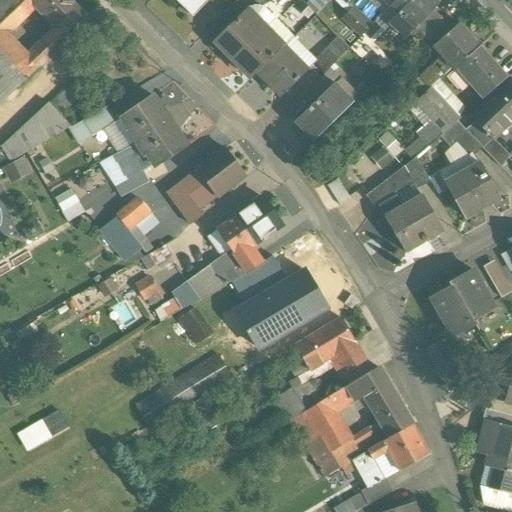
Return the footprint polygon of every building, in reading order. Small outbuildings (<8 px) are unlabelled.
[(12,0),(0,12),(0,29),(6,36),(34,7),(33,6),(38,0),(12,0)] [(0,0),(0,106),(17,90),(6,79),(0,72),(0,12),(12,0),(0,0)] [(38,0),(33,6),(34,7),(57,30),(64,37),(84,17),(67,0),(38,0)] [(175,0),(190,14),(203,0),(175,0)] [(331,0),(342,10),(352,0),(331,0)] [(436,5),(431,0),(396,0),(389,7),(399,16),(390,25),(404,38),(415,27),(432,10),(436,5)] [(370,27),(352,9),(343,19),(361,36),(370,27)] [(432,10),(415,27),(423,36),(441,19),(432,10)] [(265,29),(247,11),(215,43),(232,61),(265,29)] [(434,42),(450,26),(443,18),(426,34),(434,42)] [(480,49),(459,26),(434,47),(443,59),(452,70),(454,72),(457,69),(480,49)] [(6,36),(0,29),(0,72),(6,79),(28,58),(6,36)] [(265,29),(232,61),(250,80),(258,73),(283,48),(265,29)] [(57,30),(28,58),(38,69),(68,41),(64,37),(57,30)] [(331,44),(313,62),(325,74),(328,70),(343,55),(331,44)] [(307,72),(283,48),(258,73),(282,97),(307,72)] [(480,49),(457,69),(473,88),(496,67),(480,49)] [(28,58),(6,79),(17,90),(38,69),(28,58)] [(443,59),(421,79),(429,90),(452,70),(443,59)] [(496,67),(473,88),(483,98),(506,78),(496,67)] [(325,74),(307,92),(317,101),(331,87),(332,89),(335,85),(340,81),(328,70),(325,74)] [(511,82),(510,80),(469,118),(473,121),(490,139),(492,141),(511,121),(511,82)] [(75,83),(50,106),(60,117),(85,94),(75,83)] [(317,101),(295,122),(314,141),(353,104),(335,85),(332,89),(331,87),(317,101)] [(434,88),(431,91),(429,90),(414,104),(431,122),(446,108),(433,94),(437,91),(434,88)] [(153,98),(122,120),(138,143),(167,124),(160,114),(163,112),(153,98)] [(50,106),(49,105),(1,148),(9,164),(69,129),(71,128),(60,117),(50,106)] [(107,107),(85,120),(95,136),(106,130),(116,123),(116,122),(107,107)] [(446,108),(431,122),(442,135),(458,121),(446,108)] [(71,128),(69,129),(79,145),(95,136),(85,120),(71,128)] [(122,120),(116,122),(116,123),(106,130),(119,154),(132,148),(138,143),(122,120)] [(490,139),(473,121),(464,130),(482,148),(490,139)] [(167,124),(138,143),(154,167),(156,170),(187,148),(176,133),(174,134),(167,124)] [(482,148),(464,130),(453,141),(470,159),(482,148)] [(372,156),(382,168),(404,149),(389,131),(379,140),(384,146),(372,156)] [(119,154),(112,158),(127,180),(143,172),(143,173),(154,167),(138,143),(132,148),(119,154)] [(243,179),(223,151),(195,171),(205,185),(215,199),(243,179)] [(127,180),(112,158),(103,162),(118,185),(127,180)] [(429,183),(415,158),(402,169),(413,187),(415,191),(429,183)] [(22,160),(5,169),(10,179),(28,170),(22,160)] [(480,165),(444,186),(464,220),(482,210),(480,206),(498,196),(480,165)] [(402,169),(364,197),(374,211),(378,208),(395,198),(413,187),(402,169)] [(205,185),(195,171),(177,184),(187,198),(205,185)] [(118,185),(115,187),(121,198),(149,183),(143,173),(143,172),(127,180),(118,185)] [(352,200),(339,183),(327,191),(340,209),(352,200)] [(187,198),(177,184),(164,193),(188,227),(201,217),(197,212),(187,198)] [(205,185),(187,198),(197,212),(215,199),(205,185)] [(67,194),(56,200),(63,211),(74,205),(67,194)] [(421,197),(401,209),(395,198),(378,208),(384,219),(383,219),(404,254),(421,244),(423,246),(428,243),(426,241),(442,232),(421,197)] [(281,228),(261,200),(233,220),(252,248),(281,228)] [(138,201),(116,218),(128,233),(135,227),(150,215),(138,201)] [(63,211),(61,212),(68,223),(84,213),(78,202),(74,205),(63,211)] [(150,215),(135,227),(143,238),(158,225),(150,215)] [(128,233),(116,218),(100,231),(124,261),(140,248),(128,233)] [(252,248),(233,220),(216,232),(233,257),(245,274),(245,275),(246,276),(263,266),(262,264),(252,248)] [(38,223),(23,232),(29,242),(44,234),(38,223)] [(135,227),(128,233),(140,248),(145,255),(152,249),(143,238),(135,227)] [(164,247),(148,257),(154,268),(171,258),(164,247)] [(511,251),(502,258),(509,271),(511,269),(511,251)] [(233,257),(214,270),(226,287),(245,274),(233,257)] [(232,283),(246,306),(287,282),(274,257),(262,264),(263,266),(246,276),(245,275),(233,282),(232,283)] [(505,282),(493,262),(483,268),(494,288),(505,282)] [(211,266),(186,283),(191,291),(199,301),(200,302),(226,287),(214,270),(211,266)] [(236,312),(259,351),(328,309),(305,271),(287,282),(246,306),(238,311),(236,312)] [(494,308),(473,271),(450,285),(452,288),(453,288),(472,321),(494,308)] [(157,293),(149,279),(135,287),(143,301),(157,293)] [(511,293),(505,282),(494,288),(501,299),(511,293)] [(472,321),(453,288),(452,288),(431,300),(451,337),(474,324),(472,321)] [(191,291),(175,300),(182,310),(199,301),(191,291)] [(175,300),(162,308),(168,319),(182,310),(175,300)] [(212,335),(194,309),(178,320),(197,346),(212,335)] [(340,319),(339,320),(339,321),(294,347),(299,356),(309,373),(330,361),(356,346),(340,319)] [(435,345),(424,351),(435,372),(446,366),(435,345)] [(356,346),(330,361),(333,366),(339,376),(365,362),(356,346)] [(205,354),(188,364),(192,371),(209,361),(205,354)] [(299,356),(286,364),(296,381),(309,373),(299,356)] [(192,371),(135,406),(147,426),(229,377),(216,357),(209,361),(192,371)] [(309,373),(296,381),(300,388),(310,382),(310,380),(333,366),(330,361),(309,373)] [(365,362),(339,376),(345,389),(371,373),(365,362)] [(333,366),(310,380),(310,382),(323,403),(327,400),(345,389),(339,376),(333,366)] [(452,377),(446,366),(435,372),(441,383),(452,377)] [(371,373),(345,389),(354,403),(355,404),(363,399),(378,424),(402,409),(378,369),(371,373)] [(323,403),(310,382),(300,388),(292,392),(305,414),(323,403)] [(220,388),(180,413),(197,441),(237,416),(220,388)] [(345,389),(327,400),(335,414),(354,403),(345,389)] [(292,392),(276,401),(289,423),(304,414),(305,414),(292,392)] [(511,405),(504,403),(504,402),(491,398),(487,410),(511,416),(511,405)] [(305,414),(304,414),(320,439),(342,426),(335,414),(327,400),(323,403),(305,414)] [(72,403),(36,424),(45,441),(82,420),(72,403)] [(402,409),(378,424),(387,439),(411,426),(402,409)] [(511,416),(487,410),(483,409),(479,423),(484,424),(485,423),(511,429),(511,416)] [(320,439),(304,414),(289,423),(324,478),(339,469),(329,454),(320,439)] [(511,429),(485,423),(484,424),(477,454),(487,457),(484,468),(494,471),(489,490),(511,495),(511,429)] [(36,424),(16,435),(26,452),(45,441),(36,424)] [(378,424),(351,440),(351,441),(353,445),(360,456),(368,451),(382,442),(387,439),(378,424)] [(342,426),(320,439),(329,454),(346,444),(351,441),(351,440),(342,426)] [(387,439),(382,442),(387,451),(391,458),(386,461),(394,475),(428,456),(411,426),(387,439)] [(382,442),(368,451),(372,460),(373,459),(387,451),(382,442)] [(346,444),(329,454),(339,469),(341,468),(353,461),(360,456),(353,445),(348,448),(346,444)] [(368,451),(360,456),(366,468),(370,466),(368,462),(372,460),(368,451)] [(360,456),(353,461),(356,467),(368,488),(361,492),(362,494),(368,505),(391,492),(373,459),(372,460),(368,462),(370,466),(366,468),(360,456)] [(353,461),(341,468),(345,474),(356,467),(353,461)] [(511,511),(511,495),(489,490),(480,488),(480,487),(479,487),(479,488),(483,505),(508,511),(511,511)] [(362,494),(348,502),(353,511),(356,511),(360,510),(368,505),(362,494)] [(353,511),(348,502),(333,511),(353,511)]
